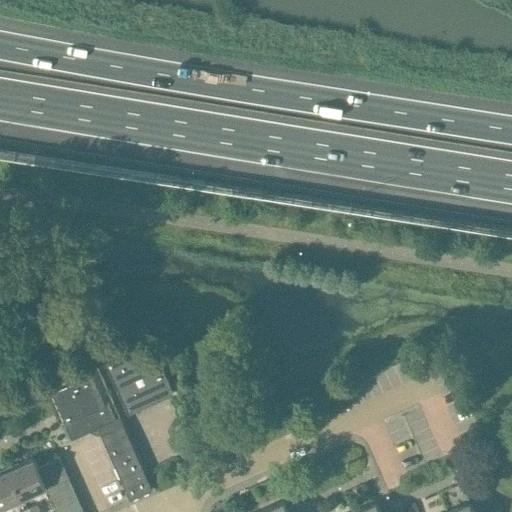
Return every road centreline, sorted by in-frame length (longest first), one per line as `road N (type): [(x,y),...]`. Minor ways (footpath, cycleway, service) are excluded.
road 1 (motorway): [(511,130),(0,45)]
road 2 (motorway): [(0,100),(511,182)]
road 3 (residential): [(181,501),(424,390)]
